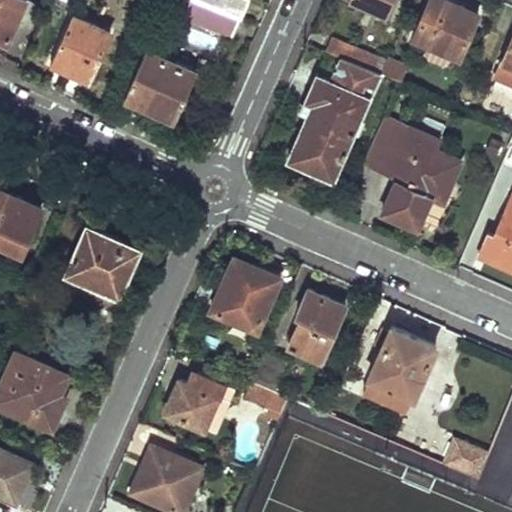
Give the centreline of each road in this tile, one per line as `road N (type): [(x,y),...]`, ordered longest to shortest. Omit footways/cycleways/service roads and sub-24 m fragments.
road 1 (residential): [(71,511),(214,187)]
road 2 (residential): [(214,187),(511,320)]
road 3 (residential): [(214,187),(0,100)]
road 4 (residential): [(214,187),(297,0)]
